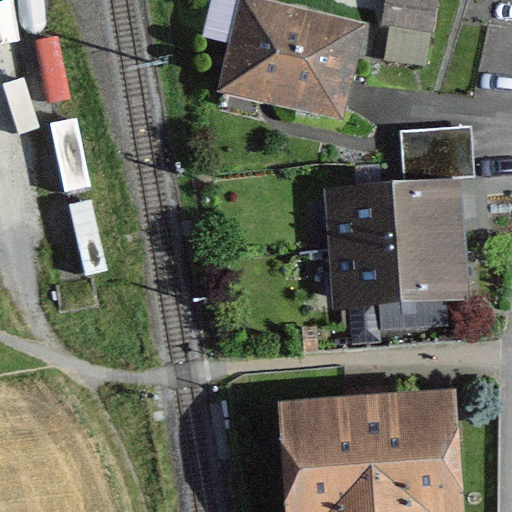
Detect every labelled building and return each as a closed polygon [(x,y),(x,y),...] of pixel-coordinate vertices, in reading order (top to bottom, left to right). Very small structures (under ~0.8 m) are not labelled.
[(431,31),(435,0),(388,0),(385,23),(431,31)] [(246,3),(226,88),(339,115),(360,30),(246,3)] [(464,179),(461,128),(401,132),(405,183),(464,179)] [(336,199),(340,250),(455,242),(453,218),(452,191),(336,199)] [(457,267),(455,242),(340,250),(344,301),(381,298),(383,328),(446,324),(444,294),(459,293),(457,267)] [(448,511),(441,407),(294,418),(302,511),(448,511)]
